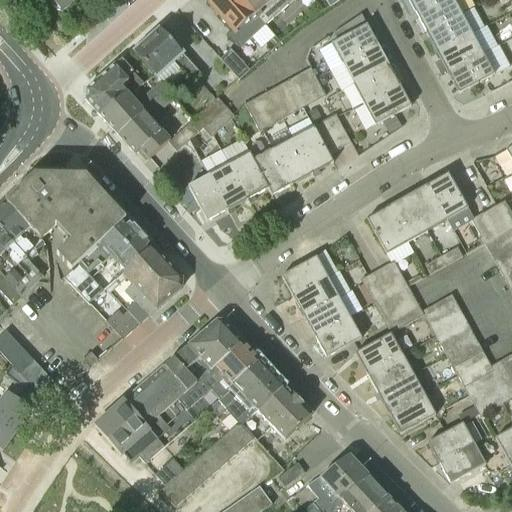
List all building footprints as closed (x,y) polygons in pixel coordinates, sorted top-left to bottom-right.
[(76,0),(49,0),(61,14),(76,0)] [(240,48),(264,27),(239,0),(214,0),(209,5),(234,33),(230,37),(240,48)] [(239,0),(264,27),(294,0),(239,0)] [(323,0),(329,9),(342,0),(323,0)] [(406,0),(415,15),(442,0),(406,0)] [(425,35),(461,15),(452,0),(442,0),(415,15),(425,35)] [(436,55),(472,35),(461,15),(425,35),(436,55)] [(342,66),(377,47),(366,26),(331,45),(342,66)] [(185,56),(182,52),(180,53),(159,30),(157,32),(156,30),(133,51),(135,53),(133,54),(153,77),(154,77),(152,79),(155,82),(175,65),(192,85),(202,76),(184,57),(185,56)] [(447,75),(483,56),(472,35),(436,55),(447,75)] [(353,86),(388,67),(377,47),(342,66),(353,86)] [(219,61),(238,81),(249,71),(230,51),(219,61)] [(129,92),(132,95),(153,77),(133,54),(131,52),(86,93),(86,103),(100,118),(129,92)] [(483,56),(447,75),(458,96),(494,76),(483,56)] [(363,106),(399,87),(388,67),(353,86),(363,106)] [(314,104),(325,98),(310,70),(299,76),(314,104)] [(303,109),(314,104),(299,76),(288,82),(303,109)] [(325,76),(317,80),(321,88),(329,84),(325,76)] [(292,115),(303,109),(288,82),(277,88),(292,115)] [(100,118),(117,138),(168,93),(160,83),(136,104),(130,97),(132,95),(129,92),(100,118)] [(399,87),(363,106),(375,127),(381,124),(395,116),(410,108),(399,87)] [(270,127),(292,115),(277,88),(255,100),(270,127)] [(167,144),(170,141),(152,121),(175,100),(168,93),(117,138),(135,157),(140,152),(148,161),(167,144)] [(191,123),(199,132),(202,130),(226,109),(217,100),(202,113),(191,123)] [(259,133),(270,127),(255,100),(244,106),(259,133)] [(342,115),(350,128),(363,120),(355,107),(342,115)] [(202,130),(210,140),(219,132),(234,118),(226,109),(202,130)] [(315,109),(308,113),(313,123),(321,119),(315,109)] [(401,128),(395,116),(381,124),(388,135),(401,128)] [(324,123),(339,151),(350,145),(335,117),(324,123)] [(170,141),(167,144),(176,154),(199,132),(191,123),(170,141)] [(329,157),(339,151),(324,123),(313,128),(329,157)] [(292,140),(312,176),(333,164),(329,157),(313,128),(292,140)] [(292,187),(312,176),(292,140),(272,151),(292,187)] [(267,191),(271,198),(292,187),(272,151),(253,161),(252,162),(268,191),(267,191)] [(229,166),(248,201),(267,191),(268,191),(252,162),(253,161),(249,155),(229,166)] [(228,212),(248,201),(229,166),(208,177),(228,212)] [(472,222),(474,221),(473,220),(447,175),(426,187),(446,222),(453,234),(472,222)] [(71,272),(125,221),(85,177),(33,177),(26,183),(4,204),(41,241),(59,223),(74,239),(56,256),(71,272)] [(207,224),(228,212),(208,177),(187,188),(207,224)] [(446,222),(426,187),(406,198),(426,233),(446,222)] [(406,244),(426,233),(406,198),(386,210),(406,244)] [(4,204),(0,207),(0,233),(24,257),(32,250),(34,252),(43,244),(41,241),(4,204)] [(483,214),(498,240),(511,233),(496,207),(483,214)] [(366,221),(386,256),(406,244),(386,210),(366,221)] [(472,222),(485,247),(498,240),(483,214),(473,220),(474,221),(472,222)] [(110,258),(124,274),(152,249),(125,221),(71,272),(64,280),(81,297),(96,284),(93,281),(89,276),(100,266),(101,267),(110,258)] [(485,247),(490,257),(511,244),(511,232),(511,233),(498,240),(485,247)] [(43,277),(23,257),(0,233),(0,276),(21,299),(43,277)] [(511,244),(490,257),(496,267),(511,257),(511,244)] [(123,294),(147,319),(181,290),(181,280),(152,249),(124,274),(122,276),(132,286),(123,294)] [(441,258),(446,267),(462,258),(457,249),(441,258)] [(511,257),(496,267),(501,276),(511,269),(511,257)] [(446,267),(441,258),(425,267),(430,276),(446,267)] [(292,299),(327,279),(316,259),(280,278),(292,299)] [(394,295),(407,288),(398,271),(393,262),(380,269),(394,295)] [(382,302),(394,295),(380,269),(367,277),(382,302)] [(511,269),(501,276),(506,286),(511,282),(511,269)] [(0,293),(13,307),(21,299),(0,276),(0,293)] [(303,319),(338,299),(327,279),(292,299),(303,319)] [(412,297),(407,288),(394,295),(382,302),(377,305),(382,314),(412,297)] [(384,326),(417,306),(412,297),(382,314),(379,316),(384,326)] [(423,317),(426,323),(456,306),(451,297),(421,313),(423,317)] [(314,339),(349,319),(338,299),(303,319),(314,339)] [(384,326),(389,336),(390,335),(423,317),(421,313),(417,306),(384,326)] [(426,323),(432,332),(461,315),(456,306),(426,323)] [(122,341),(140,326),(129,314),(127,312),(122,316),(118,311),(105,323),(122,341)] [(432,332),(437,342),(467,325),(461,315),(432,332)] [(349,319),(314,339),(326,360),(361,340),(349,319)] [(177,402),(243,346),(222,323),(216,323),(123,402),(146,429),(158,419),(157,418),(177,402)] [(437,342),(442,351),(472,335),(467,325),(437,342)] [(355,355),(366,376),(401,356),(390,335),(389,336),(355,355)] [(442,351),(447,361),(477,344),(472,335),(442,351)] [(447,361),(453,370),(482,353),(477,344),(447,361)] [(233,388),(235,390),(262,366),(243,346),(177,402),(186,411),(210,391),(219,402),(228,393),(233,388)] [(492,372),(490,368),(482,353),(453,370),(463,388),(492,372)] [(87,372),(97,362),(90,355),(80,364),(87,372)] [(377,395),(412,376),(401,356),(366,376),(377,395)] [(511,386),(511,363),(509,358),(499,363),(511,386)] [(17,376),(41,400),(56,386),(33,362),(17,376)] [(479,418),(511,399),(511,386),(499,363),(490,368),(492,372),(503,391),(473,407),(479,418)] [(249,419),(256,415),(257,414),(284,389),(262,366),(235,390),(241,395),(235,401),(228,393),(219,402),(218,403),(240,427),(249,419)] [(463,388),(473,407),(503,391),(492,372),(463,388)] [(388,416),(423,396),(412,376),(377,395),(388,416)] [(1,390),(11,398),(0,412),(0,420),(22,437),(37,417),(21,405),(29,394),(10,379),(1,390)] [(284,389),(257,414),(263,419),(270,427),(297,403),(284,389)] [(400,436),(435,417),(423,396),(388,416),(400,436)] [(156,441),(146,429),(123,402),(94,428),(120,458),(131,450),(137,457),(156,441)] [(270,427),(284,442),(310,417),(297,403),(270,427)] [(22,437),(0,420),(0,451),(7,456),(22,437)] [(438,466),(474,446),(462,425),(427,444),(438,466)] [(244,448),(253,441),(240,427),(235,427),(230,432),(244,448)] [(511,472),(511,430),(494,440),(511,472)] [(236,456),(244,448),(230,432),(221,439),(236,456)] [(157,439),(156,441),(137,457),(145,466),(165,448),(157,439)] [(227,463),(236,456),(221,439),(212,447),(227,463)] [(450,486),(485,467),(474,446),(438,466),(450,486)] [(218,471),(227,463),(212,447),(204,454),(218,471)] [(209,478),(218,471),(204,454),(195,462),(209,478)] [(317,501),(303,511),(323,511),(339,500),(367,478),(349,458),(307,488),(317,501)] [(169,484),(177,477),(183,472),(172,460),(155,477),(165,488),(169,484)] [(201,486),(209,478),(195,462),(186,469),(201,486)] [(298,464),(277,480),(284,490),(305,475),(298,464)] [(192,494),(201,486),(186,469),(183,472),(177,477),(192,494)] [(183,501),(192,494),(177,477),(169,484),(183,501)] [(367,478),(339,500),(344,506),(349,511),(348,511),(373,511),(389,501),(367,478)] [(175,509),(183,501),(169,484),(165,488),(159,494),(175,509)] [(249,495),(261,511),(263,511),(271,506),(259,488),(249,495)] [(246,511),(261,511),(249,495),(239,502),(246,511)] [(399,511),(389,501),(373,511),(399,511)] [(232,511),(246,511),(239,502),(230,508),(232,511)]
